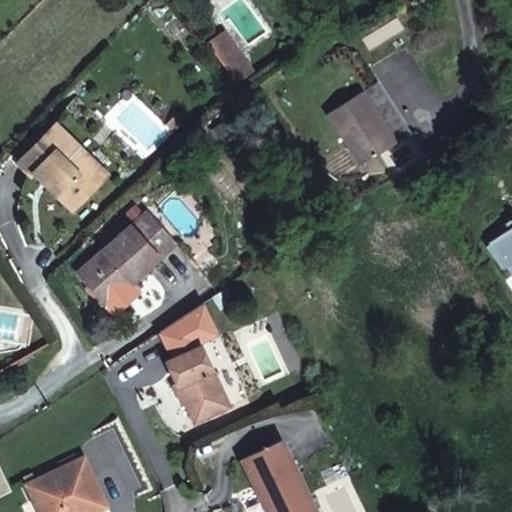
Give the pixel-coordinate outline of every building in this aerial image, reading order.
[(217,43),(244,81),(260,69),(233,31),(217,43)] [(372,78),(358,87),(392,141),(406,131),(372,78)] [(319,113),(355,166),(360,162),(392,141),(358,87),(324,111),(319,113)] [(68,214),(96,186),(70,161),(77,153),(53,129),(14,167),(27,181),(32,177),(68,214)] [(70,161),(96,186),(104,179),(77,153),(70,161)] [(159,263),(155,259),(172,245),(145,214),(129,229),(77,273),(100,300),(128,278),(134,285),(159,263)] [(511,278),(511,228),(489,245),(511,278)] [(159,263),(175,248),(172,245),(155,259),(159,263)] [(107,307),(134,285),(128,278),(100,300),(107,307)] [(182,341),(160,352),(167,367),(189,355),(182,341)] [(189,355),(167,367),(160,371),(170,392),(177,389),(182,401),(176,403),(179,409),(189,430),(226,410),(197,351),(189,355)] [(177,389),(170,392),(163,396),(171,413),(179,409),(176,403),(182,401),(177,389)] [(304,511),(310,509),(275,438),(234,459),(257,508),(267,504),(270,511),(304,511)] [(72,461),(18,485),(30,511),(95,511),(96,511),(72,461)]
